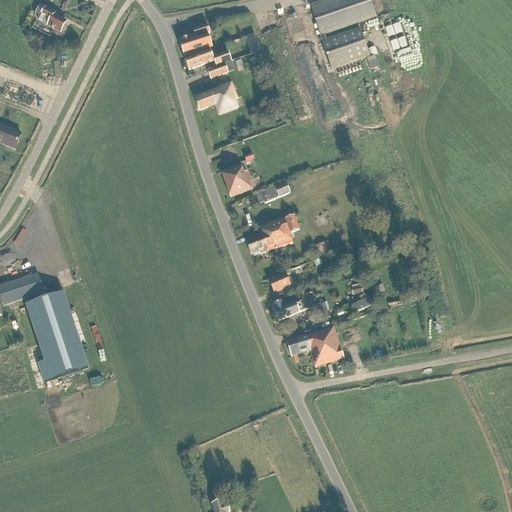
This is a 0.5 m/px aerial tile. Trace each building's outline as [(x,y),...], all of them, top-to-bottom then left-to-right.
[(370,0),(325,0),(309,6),(320,37),(377,18),(370,0)] [(38,20),(40,21),(61,33),(63,30),(65,31),(68,26),(66,24),(68,22),(54,14),(55,12),(42,5),(38,12),(37,15),(37,17),(38,20)] [(193,31),(195,38),(208,34),(210,33),(208,26),(193,31)] [(360,28),(321,42),(331,70),(370,57),(360,28)] [(212,48),(208,34),(195,38),(196,39),(191,41),(190,38),(180,41),(181,43),(179,43),(184,57),(212,48)] [(259,46),(250,49),(252,55),(261,51),(259,46)] [(213,57),(211,53),(210,50),(185,60),(189,71),(214,62),(216,68),(232,62),(228,52),(213,57)] [(375,57),(367,60),(371,71),(379,68),(375,57)] [(225,65),(208,71),(211,79),(228,74),(225,65)] [(233,83),(196,96),(201,110),(216,105),(220,115),(239,109),(236,100),(239,99),(233,83)] [(0,125),(0,144),(15,150),(21,134),(10,130),(10,129),(0,125)] [(252,154),(244,156),(247,163),(255,160),(252,154)] [(242,165),(223,172),(231,197),(254,189),(248,172),(245,173),(242,165)] [(260,194),(260,195),(265,204),(279,198),(279,199),(290,194),(286,183),(260,194)] [(264,203),(260,195),(245,201),(249,209),(264,203)] [(263,238),(247,243),(251,254),(259,251),(260,255),(292,243),(289,233),(299,230),(295,217),(284,221),(283,220),(260,228),(263,238)] [(329,241),(312,248),(317,261),(334,254),(329,241)] [(359,252),(350,256),(353,265),(362,262),(367,260),(365,255),(361,257),(359,252)] [(341,261),(326,267),(329,275),(344,268),(341,261)] [(300,267),(294,270),(296,276),(303,273),(300,267)] [(284,273),(269,280),(275,292),(290,286),(286,276),(291,274),(289,271),(284,273)] [(37,274),(0,286),(0,299),(1,299),(4,307),(40,295),(43,294),(37,274)] [(296,287),(305,284),(302,276),(297,278),(298,280),(294,282),(296,287)] [(362,287),(352,289),(353,296),(363,294),(362,287)] [(41,299),(25,304),(45,365),(39,367),(44,382),(88,368),(63,291),(45,298),(43,294),(40,295),(41,299)] [(321,316),(313,295),(312,293),(302,297),(304,301),(284,308),(282,301),(273,305),(279,321),(307,311),(310,310),(313,319),(321,316)] [(369,304),(367,305),(369,311),(370,310),(371,313),(377,311),(374,303),(369,304)] [(298,355),(310,351),(316,369),(344,360),(334,328),(287,343),(291,358),(293,357),(295,363),(300,362),(298,355)] [(214,511),(229,511),(227,506),(225,506),(223,500),(211,504),(214,511)]
